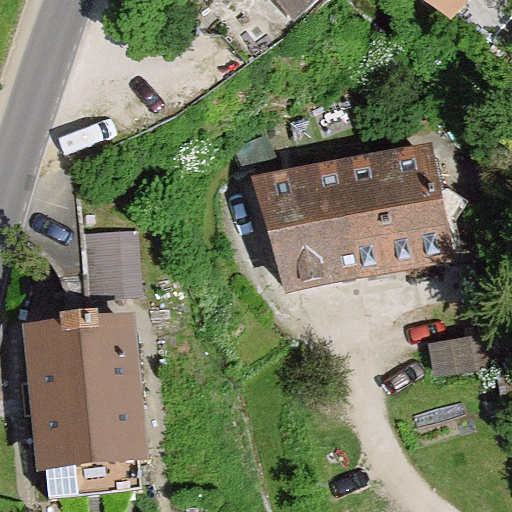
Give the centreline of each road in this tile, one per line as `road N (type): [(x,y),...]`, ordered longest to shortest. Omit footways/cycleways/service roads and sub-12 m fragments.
road 1 (unknown): [(16,158),(140,113),(260,42)]
road 2 (tertiary): [(0,213),(67,0)]
